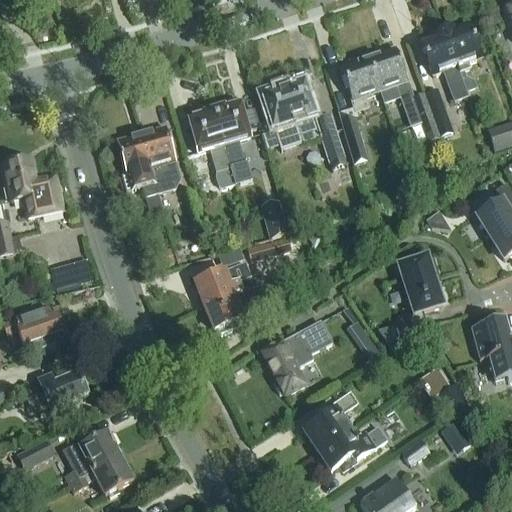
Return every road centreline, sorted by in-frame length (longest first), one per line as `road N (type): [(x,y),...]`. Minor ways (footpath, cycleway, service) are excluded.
road 1 (residential): [(230,511),(138,338),(55,77)]
road 2 (tertiary): [(55,77),(299,0)]
